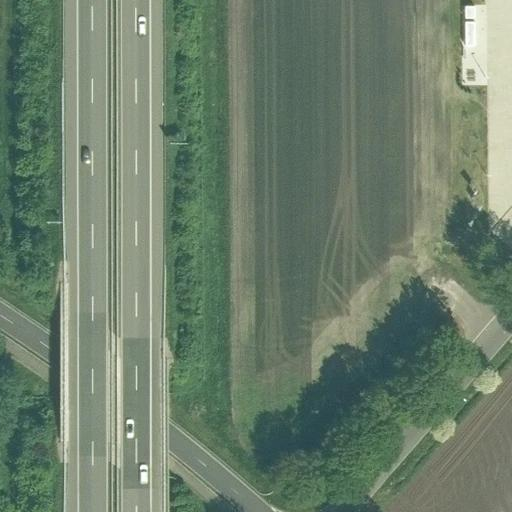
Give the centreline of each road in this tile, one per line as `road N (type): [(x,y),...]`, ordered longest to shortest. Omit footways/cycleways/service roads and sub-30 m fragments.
road 1 (motorway): [(86,0),(89,511)]
road 2 (motorway): [(133,511),(132,0)]
road 3 (tertiary): [(256,511),(175,441),(0,314)]
road 4 (residential): [(511,327),(352,511)]
